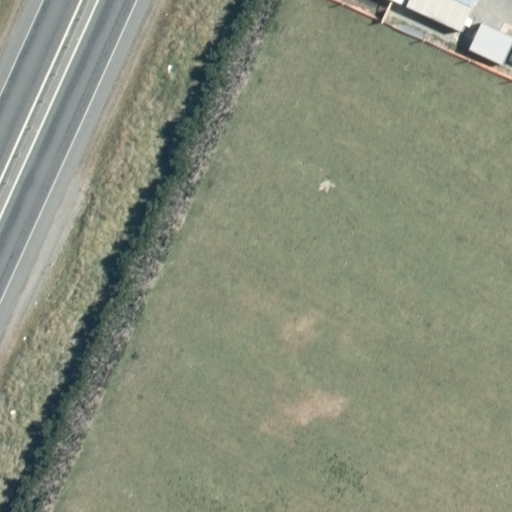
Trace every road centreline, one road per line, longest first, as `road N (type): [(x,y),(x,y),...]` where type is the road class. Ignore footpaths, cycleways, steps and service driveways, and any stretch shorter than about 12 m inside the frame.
road 1 (trunk): [(121,0),(0,276)]
road 2 (trunk): [(0,116),(52,0)]
